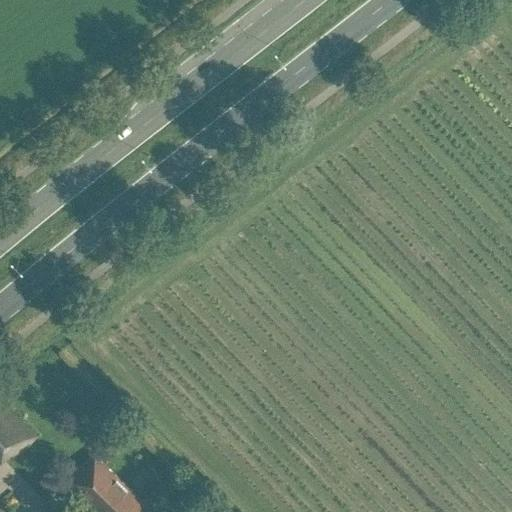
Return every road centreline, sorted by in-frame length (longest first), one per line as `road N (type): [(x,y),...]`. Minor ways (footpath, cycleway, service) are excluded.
road 1 (primary): [(0,312),(398,0)]
road 2 (primary): [(325,0),(0,255)]
